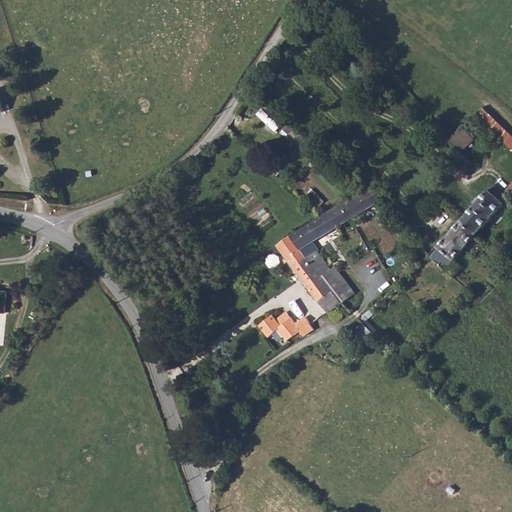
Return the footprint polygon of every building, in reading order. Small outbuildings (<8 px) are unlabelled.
[(263,108),(258,114),(277,130),(282,124),(263,108)] [(511,137),(484,110),(476,117),(511,149),(511,137)] [(462,152),(476,138),(464,126),(450,139),(462,152)] [(495,187),(463,222),(477,235),(509,201),(495,187)] [(322,217),(291,238),(307,260),(314,254),(316,252),(311,246),(383,201),(375,188),(365,193),(334,210),(322,217)] [(463,222),(429,260),(437,267),(446,257),(453,263),(461,253),(477,235),(463,222)] [(291,238),(277,248),(328,314),(341,303),(324,282),(313,268),(307,260),(291,238)] [(314,254),(307,260),(313,268),(320,262),(314,254)] [(320,262),(313,268),(324,282),(331,276),(320,262)] [(331,276),(324,282),(341,303),(343,304),(360,289),(342,267),(331,276)] [(292,320),(287,312),(263,329),(268,337),(278,330),(287,341),(300,333),(304,338),(314,331),(306,318),(296,325),(292,320)] [(361,325),(352,333),(365,345),(368,345),(370,344),(372,342),(372,338),(371,335),(361,325)] [(340,337),(326,355),(349,372),(363,355),(340,337)]
